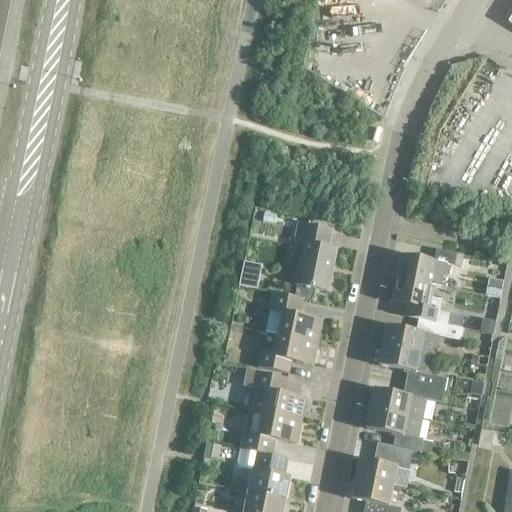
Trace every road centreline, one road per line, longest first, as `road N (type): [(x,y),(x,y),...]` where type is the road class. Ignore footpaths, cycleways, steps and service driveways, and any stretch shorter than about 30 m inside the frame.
road 1 (residential): [(328,511),(394,151),(407,110),(458,20)]
road 2 (secondary): [(0,285),(57,0)]
